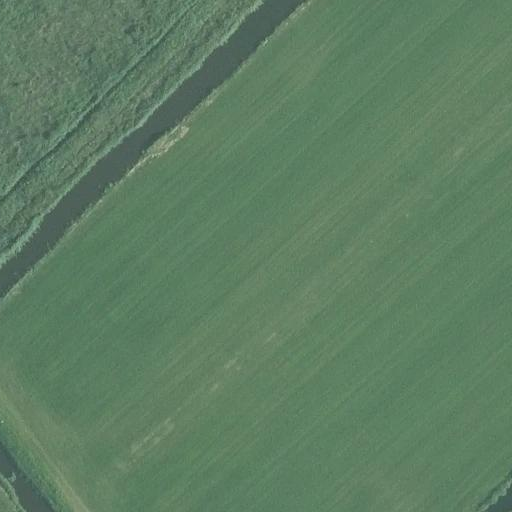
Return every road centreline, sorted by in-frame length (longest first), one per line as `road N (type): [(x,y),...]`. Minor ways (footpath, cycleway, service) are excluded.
road 1 (track): [(0,353),(159,214)]
road 2 (track): [(0,406),(77,511)]
